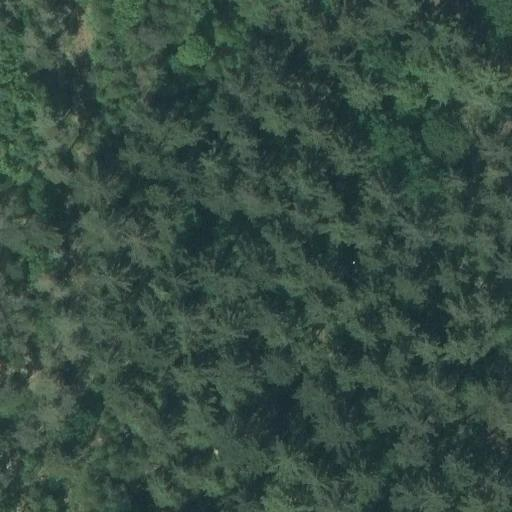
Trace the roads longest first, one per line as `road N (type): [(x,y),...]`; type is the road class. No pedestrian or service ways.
road 1 (track): [(67,0),(90,254),(78,390),(50,511)]
road 2 (track): [(511,328),(205,0)]
